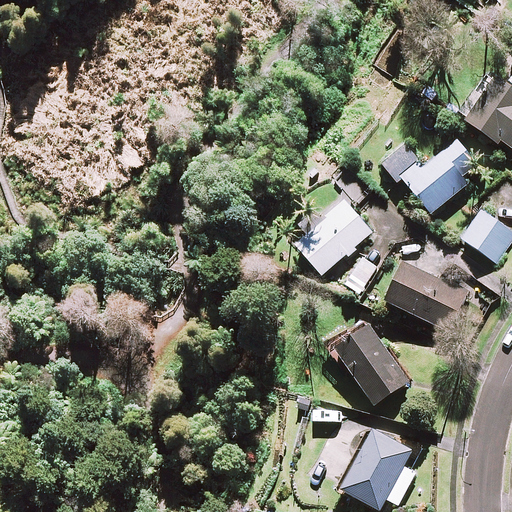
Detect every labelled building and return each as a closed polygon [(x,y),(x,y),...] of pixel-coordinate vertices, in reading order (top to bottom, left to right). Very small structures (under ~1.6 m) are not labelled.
[(511,94),(490,79),(460,122),(499,150),(503,145),(511,151),(511,94)] [(432,218),(471,186),(466,181),(479,170),(459,147),(426,174),(406,150),(384,169),(399,187),(403,183),(432,218)] [(358,252),(356,250),(373,234),(348,207),(345,203),(326,221),(328,224),(298,252),(324,280),(349,257),(350,259),(358,252)] [(511,241),(511,236),(481,216),(463,244),(496,265),(511,241)] [(377,270),(365,261),(347,287),(360,296),(377,270)] [(469,295),(405,269),(389,311),(453,336),(469,295)] [(367,326),(333,351),(330,354),(348,378),(351,375),(377,411),(411,386),(367,326)] [(413,455),(372,435),(342,496),(375,511),(384,511),(389,503),(400,509),(416,477),(405,471),(413,455)]
